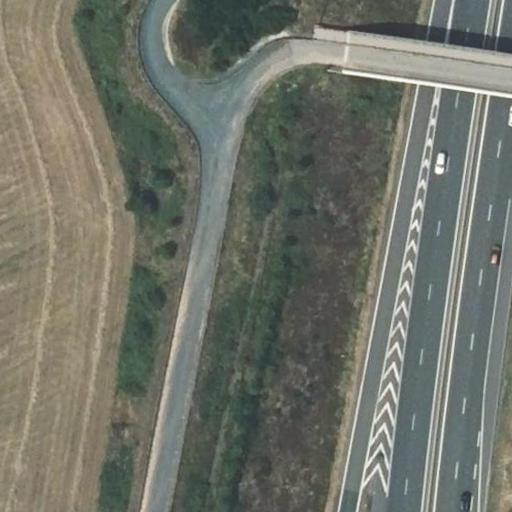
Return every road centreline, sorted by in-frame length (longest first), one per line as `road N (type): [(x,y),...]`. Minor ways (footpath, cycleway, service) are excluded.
road 1 (unclassified): [(156,511),(237,84),(303,46),(511,75)]
road 2 (motorway): [(460,0),(427,92),(348,511)]
road 3 (motorway): [(474,0),(410,511)]
road 4 (motorway): [(451,511),(511,40)]
road 5 (track): [(162,0),(157,48),(182,92),(224,121)]
